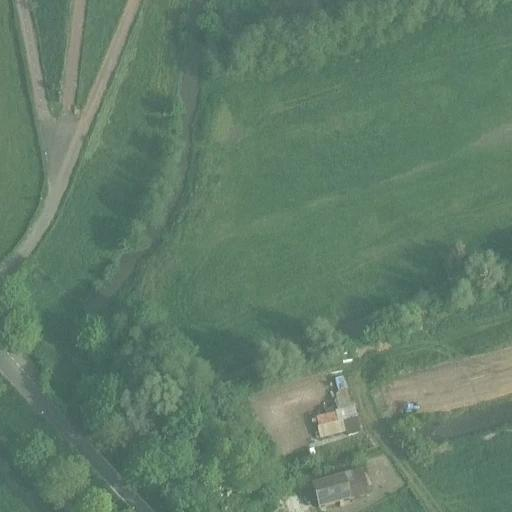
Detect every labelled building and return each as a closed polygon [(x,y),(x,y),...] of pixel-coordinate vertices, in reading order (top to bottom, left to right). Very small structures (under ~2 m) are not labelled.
[(117,403),(120,401),(133,413),(141,405),(116,378),(92,400),(104,414),(110,409),(116,415),(122,409),(117,403)] [(144,424),(140,419),(123,434),(156,472),(174,457),(168,451),(171,448),(168,444),(165,447),(147,427),(151,424),(148,421),(144,424)] [(173,428),(180,436),(197,455),(209,443),(189,429),(182,419),(173,428)] [(340,424),(318,430),(321,439),(344,434),(342,424),(340,424)] [(212,448),(202,457),(217,472),(227,462),(212,448)] [(184,461),(170,475),(187,492),(201,479),(184,461)] [(312,485),(319,510),(376,494),(369,469),(312,485)]
